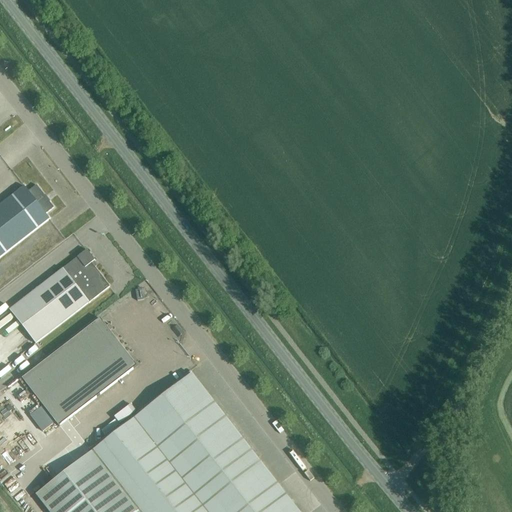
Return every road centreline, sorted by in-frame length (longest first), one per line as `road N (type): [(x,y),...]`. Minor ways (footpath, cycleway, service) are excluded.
road 1 (secondary): [(388,488),(6,0)]
road 2 (unclassified): [(332,511),(0,76)]
road 3 (unclassified): [(388,488),(458,408),(511,292)]
